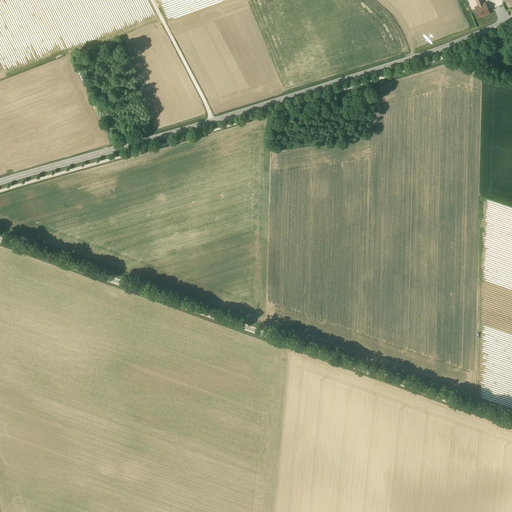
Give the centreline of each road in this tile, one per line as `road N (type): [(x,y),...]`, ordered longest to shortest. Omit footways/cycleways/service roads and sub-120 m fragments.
road 1 (tertiary): [(511,421),(0,238)]
road 2 (secondary): [(0,182),(511,21)]
road 3 (track): [(151,0),(212,121)]
